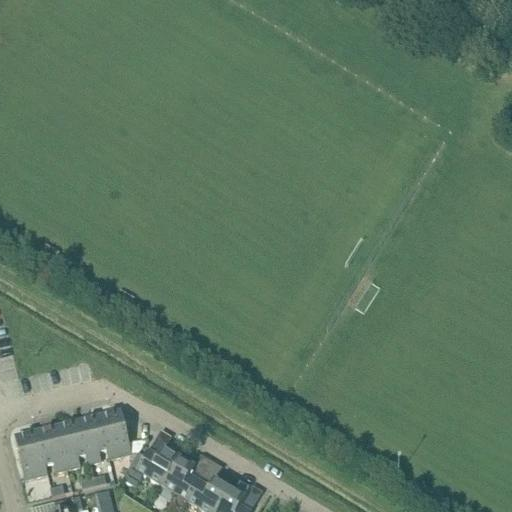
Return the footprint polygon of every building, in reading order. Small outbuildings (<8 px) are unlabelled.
[(110,464),(132,458),(125,434),(121,415),(99,420),(110,464)] [(110,464),(99,420),(78,425),(87,460),(86,460),(88,469),(101,466),(99,457),(107,455),(109,464),(110,464)] [(67,474),(80,471),(78,462),(86,460),(87,460),(78,425),(57,431),(67,474)] [(67,474),(57,431),(36,436),(44,472),(54,469),(55,477),(67,474)] [(25,484),(44,479),(46,479),(44,472),(36,436),(14,441),(25,484)] [(122,484),(136,492),(143,479),(161,490),(179,462),(163,453),(159,460),(148,454),(144,461),(138,458),(122,484)] [(183,511),(187,506),(199,485),(190,479),(194,472),(179,462),(161,490),(176,499),(167,511),(183,511)] [(94,491),(106,488),(104,479),(92,482),(94,491)] [(82,494),(94,491),(92,482),(80,485),(82,494)] [(217,511),(229,493),(214,483),(209,491),(199,485),(187,506),(197,511),(217,511)] [(52,501),(64,498),(62,490),(50,493),(52,501)] [(243,511),(241,510),(245,502),(229,493),(217,511),(243,511)] [(81,511),(79,501),(73,503),(54,507),(54,511),(81,511)]
